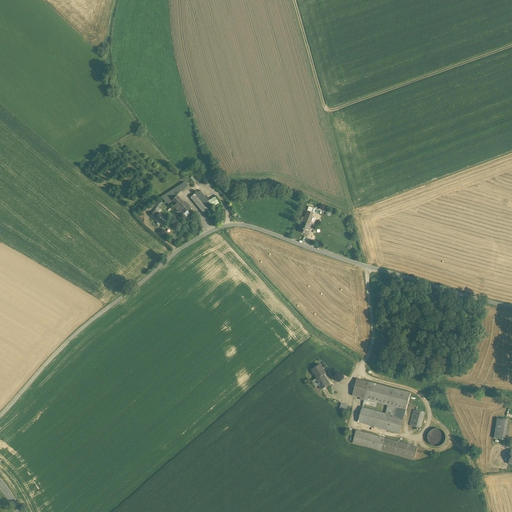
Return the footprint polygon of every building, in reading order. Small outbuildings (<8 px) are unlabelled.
[(185,182),(161,197),(168,204),(171,201),(174,204),(179,198),(177,196),(179,192),(188,186),(185,182)] [(208,201),(200,191),(199,192),(201,195),(198,198),(206,209),(211,206),(212,207),(218,203),(215,197),(208,201)] [(195,195),(195,194),(190,198),(201,211),(206,209),(198,198),(195,195)] [(189,208),(179,198),(174,204),(175,205),(183,213),(184,214),(184,213),(187,210),(189,208)] [(183,213),(175,205),(173,207),(179,213),(180,212),(182,214),(182,213),(183,213)] [(168,220),(159,213),(157,216),(154,219),(163,226),(168,220)] [(312,216),(306,214),(303,222),(302,222),(299,232),(307,235),(311,225),(309,224),(312,216)] [(318,378),(324,375),(326,374),(320,365),(312,370),(313,370),(318,378)] [(324,375),(318,378),(316,379),(320,385),(322,390),(330,385),(324,375)] [(369,382),(357,379),(352,396),(364,399),(369,382)] [(410,393),(369,382),(364,399),(377,402),(388,405),(401,409),(405,410),(410,393)] [(401,409),(388,405),(386,414),(398,417),(401,409)] [(386,414),(362,408),(358,422),(399,433),(403,419),(398,417),(386,414)] [(425,413),(414,410),(410,425),(421,428),(425,413)] [(505,420),(498,419),(495,439),(502,440),(505,420)] [(445,441),(446,438),(445,434),(443,431),(440,429),(437,429),(433,429),(430,431),(428,434),(428,438),(428,441),(430,444),(433,446),(437,447),(440,446),(443,444),(445,441)] [(380,437),(356,431),(353,443),(377,450),(380,437)] [(406,444),(380,437),(377,450),(403,457),(406,444)] [(418,447),(406,444),(403,457),(414,460),(418,447)]
